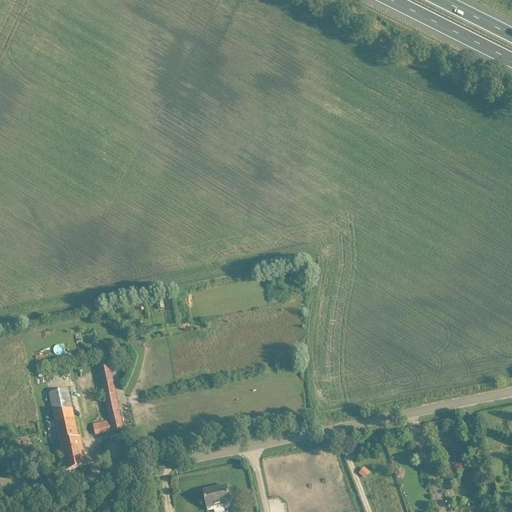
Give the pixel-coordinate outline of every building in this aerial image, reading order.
[(155,298),(158,310),(164,308),(161,297),(155,298)] [(98,369),(111,432),(124,429),(110,367),(98,369)] [(85,419),(102,416),(94,378),(78,381),(85,419)] [(48,394),(64,462),(66,471),(86,467),(80,437),(78,438),(67,389),(48,394)] [(98,423),(100,434),(101,435),(110,432),(107,421),(98,423)] [(103,445),(107,461),(121,458),(117,442),(103,445)] [(363,469),(358,474),(364,479),(369,474),(363,469)] [(446,483),(455,476),(450,470),(441,477),(446,483)] [(231,503),(227,486),(203,491),(207,511),(209,511),(214,511),(224,511),(223,505),(231,503)]
